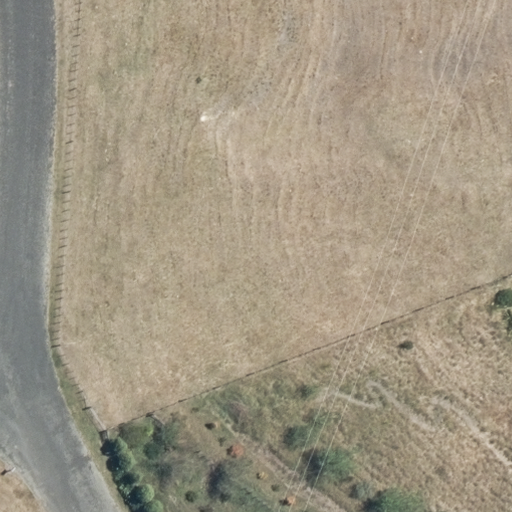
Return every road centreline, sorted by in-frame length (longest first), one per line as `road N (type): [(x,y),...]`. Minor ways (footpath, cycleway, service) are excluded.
road 1 (unclassified): [(0,380),(58,511)]
road 2 (unclassified): [(2,0),(0,123)]
